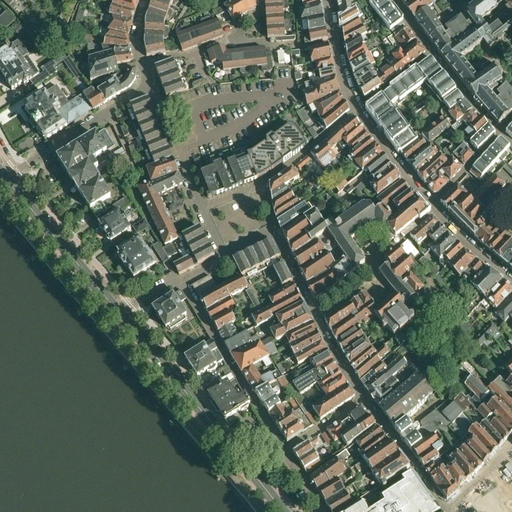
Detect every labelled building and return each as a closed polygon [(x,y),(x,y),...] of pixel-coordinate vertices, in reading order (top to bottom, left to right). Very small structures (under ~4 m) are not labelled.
[(9,7),(13,10),(17,6),(15,4),(19,0),(2,0),(10,7),(9,7)] [(136,0),(113,0),(113,4),(135,12),(139,0),(136,0)] [(169,10),(169,8),(170,6),(170,5),(158,0),(152,0),(149,9),(171,16),(172,13),(171,11),(169,10)] [(240,8),(241,8),(236,0),(234,1),(227,5),(221,8),(215,12),(218,17),(227,12),(233,22),(244,15),(240,8)] [(236,0),(241,8),(240,8),(244,15),(255,9),(254,0),(236,0)] [(311,0),(303,3),(305,9),(321,4),(319,0),(311,0)] [(353,0),(336,0),(338,8),(352,1),(353,0)] [(367,13),(375,8),(379,12),(388,5),(384,0),(377,0),(372,4),(366,8),(366,11),(367,13)] [(413,0),(406,7),(412,16),(414,19),(415,19),(414,18),(415,17),(416,18),(432,6),(429,0),(428,0),(413,0)] [(511,22),(511,24),(507,27),(503,30),(498,23),(488,31),(483,24),(482,21),(497,10),(491,0),(481,0),(470,9),(467,6),(463,10),(466,13),(443,30),(429,40),(440,56),(466,87),(475,99),(475,98),(498,125),(509,115),(511,111),(511,92),(506,86),(499,92),(497,89),(498,88),(495,84),(501,80),(493,70),(495,69),(496,67),(494,65),(493,65),(492,66),(491,67),(492,69),(477,79),(461,58),(483,41),(489,50),(503,39),(502,36),(511,29),(511,30),(511,22)] [(338,8),(340,18),(354,10),(352,1),(338,8)] [(132,21),(135,12),(113,4),(109,16),(111,16),(111,17),(132,21)] [(265,6),(266,16),(283,15),(283,10),(287,10),(289,8),(288,4),(265,6)] [(301,20),(307,19),(323,17),(321,4),(305,9),(299,11),(301,20)] [(379,12),(382,17),(378,20),(381,23),(394,13),(388,5),(379,12)] [(441,19),(432,6),(416,18),(415,17),(414,18),(415,19),(414,19),(429,40),(443,30),(437,22),(441,19)] [(149,9),(146,18),(145,21),(164,24),(166,20),(168,21),(170,20),(171,16),(149,9)] [(340,18),(341,27),(359,17),(355,10),(354,10),(340,18)] [(0,24),(5,30),(15,20),(6,11),(0,17),(0,24)] [(502,20),(507,27),(511,24),(511,22),(511,12),(509,15),(508,15),(502,20)] [(393,27),(397,24),(401,21),(394,13),(381,23),(384,26),(387,24),(391,29),(393,27)] [(365,14),(359,17),(341,27),(343,36),(362,26),(370,22),(365,14)] [(266,16),(267,28),(290,26),(290,23),(288,21),(284,21),(283,15),(266,16)] [(104,22),(109,23),(130,29),(132,21),(111,17),(111,16),(110,17),(106,16),(104,22)] [(224,37),(220,28),(218,21),(220,20),(218,17),(217,16),(210,19),(208,18),(206,19),(214,40),(224,37)] [(307,19),(308,31),(325,28),(323,17),(307,19)] [(204,44),(206,43),(214,40),(206,19),(201,20),(201,22),(202,26),(198,28),(204,44)] [(62,21),(52,30),(58,35),(67,26),(63,21),(63,22),(62,21)] [(164,29),(164,24),(145,21),(145,32),(168,33),(168,30),(167,29),(164,29)] [(109,23),(107,30),(128,35),(130,29),(109,23)] [(13,29),(18,35),(23,30),(18,24),(13,29)] [(188,25),(185,26),(194,48),(204,44),(198,28),(192,30),(190,26),(188,25)] [(182,34),(176,36),(182,52),(194,48),(185,26),(181,28),(181,29),(182,34)] [(267,28),(267,39),(274,39),(279,38),(284,38),(285,38),(285,32),(289,31),(290,30),(290,26),(267,28)] [(343,36),(344,43),(359,38),(367,33),(362,26),(343,36)] [(304,40),(305,44),(327,40),(325,28),(308,31),(309,37),(305,39),(304,40)] [(106,38),(105,39),(128,42),(128,35),(107,30),(101,29),(100,36),(106,38)] [(37,36),(47,46),(58,36),(57,36),(58,35),(52,30),(52,31),(47,36),(42,31),(37,36)] [(403,49),(414,40),(407,30),(403,32),(399,35),(396,37),(395,38),(403,49)] [(168,37),(168,35),(168,33),(145,32),(144,44),(163,43),(163,39),(167,39),(168,37)] [(344,43),(346,53),(366,42),(368,41),(367,39),(362,42),(359,38),(344,43)] [(105,39),(104,45),(104,46),(107,47),(129,47),(128,42),(105,39)] [(346,53),(350,66),(364,57),(367,54),(370,53),(374,51),(371,47),(368,42),(368,41),(366,42),(346,53)] [(425,52),(417,42),(410,49),(417,59),(425,52)] [(0,49),(0,50),(0,71),(2,74),(21,60),(26,57),(23,54),(17,45),(13,48),(13,47),(10,48),(7,43),(0,47),(0,49)] [(147,57),(170,52),(169,48),(167,47),(164,48),(163,43),(144,44),(144,45),(147,57)] [(130,52),(129,47),(107,47),(104,46),(104,45),(101,46),(104,55),(114,52),(114,54),(130,52)] [(311,63),(315,62),(331,59),(329,45),(308,50),(311,63)] [(204,55),(205,59),(209,58),(212,64),(216,62),(219,64),(226,53),(224,46),(205,54),(204,55)] [(265,49),(255,50),(257,67),(261,67),(262,71),(264,72),(268,72),(267,66),(267,60),(266,54),(265,49)] [(403,55),(402,54),(401,54),(410,65),(417,59),(410,49),(403,55)] [(255,50),(250,50),(244,51),(246,74),(249,74),(251,72),(250,68),(257,67),(255,50)] [(399,50),(392,56),(403,71),(410,65),(401,54),(402,54),(399,50)] [(244,51),(233,52),(235,70),(240,69),(240,73),(242,75),(246,74),(244,51)] [(114,52),(104,55),(89,58),(92,81),(118,72),(117,65),(116,65),(114,54),(114,52)] [(117,65),(132,61),(133,61),(130,55),(130,52),(114,54),(116,65),(117,65)] [(233,52),(230,52),(226,53),(219,64),(222,67),(223,71),(235,70),(233,52)] [(374,65),(372,60),(373,58),(370,53),(367,54),(364,57),(350,66),(354,76),(366,69),(367,69),(374,65)] [(386,61),(389,65),(397,76),(403,71),(392,56),(386,61)] [(416,69),(427,82),(442,102),(447,107),(441,112),(441,114),(444,118),(448,114),(464,101),(458,94),(430,58),(416,69)] [(177,59),(171,61),(155,68),(159,79),(181,70),(177,59)] [(331,59),(315,62),(317,72),(318,71),(333,68),(331,59)] [(21,60),(2,74),(7,82),(6,82),(12,91),(23,83),(24,85),(32,80),(38,75),(39,75),(38,74),(35,69),(30,72),(21,60)] [(39,75),(38,75),(43,82),(57,72),(54,68),(57,66),(52,61),(41,69),(44,73),(40,76),(39,75)] [(376,64),(374,65),(367,69),(366,69),(354,76),(358,89),(360,91),(376,80),(383,76),(380,71),(376,64)] [(389,65),(380,71),(383,76),(388,82),(397,76),(389,65)] [(320,80),(335,76),(333,68),(318,71),(320,80)] [(121,78),(119,80),(133,83),(135,80),(136,77),(136,71),(136,70),(135,69),(128,71),(124,79),(121,78)] [(185,80),(181,70),(159,79),(163,89),(185,80)] [(416,71),(415,71),(407,77),(417,91),(421,88),(418,85),(423,81),(416,71)] [(307,106),(313,105),(339,92),(335,76),(320,80),(313,82),(315,91),(304,93),(307,106)] [(380,87),(388,82),(383,76),(376,80),(380,87)] [(407,94),(411,90),(414,93),(417,91),(407,77),(399,84),(407,94)] [(96,84),(98,91),(106,103),(110,100),(118,95),(123,93),(117,82),(116,80),(103,88),(99,83),(96,84)] [(119,80),(117,82),(123,93),(128,89),(131,86),(133,83),(119,80)] [(172,104),(170,98),(188,90),(185,80),(163,89),(169,106),(172,104)] [(363,96),(366,97),(380,87),(376,80),(360,91),(363,96)] [(399,84),(391,90),(401,103),(404,100),(402,97),(407,94),(399,84)] [(65,107),(62,103),(58,97),(62,95),(57,86),(46,93),(46,92),(26,106),(24,111),(31,120),(30,124),(33,129),(37,130),(37,129),(49,122),(46,119),(56,112),(65,107)] [(67,127),(92,110),(93,111),(106,103),(98,91),(94,93),(92,89),(75,100),(65,107),(56,112),(68,128),(67,127)] [(390,106),(392,105),(395,102),(398,105),(401,103),(391,90),(383,96),(390,106)] [(313,105),(322,122),(344,103),(339,92),(313,105)] [(126,107),(128,113),(131,118),(152,109),(148,98),(126,107)] [(368,108),(394,144),(395,146),(404,139),(402,136),(407,132),(382,98),(368,108)] [(456,123),(461,119),(472,111),(464,101),(448,114),(456,123)] [(322,122),(326,130),(336,121),(348,110),(344,103),(322,122)] [(412,111),(411,113),(413,115),(426,106),(425,103),(423,103),(412,111)] [(131,118),(133,123),(135,128),(156,119),(152,109),(131,118)] [(461,119),(469,128),(480,118),(472,111),(461,119)] [(43,139),(47,140),(48,140),(68,128),(56,112),(46,119),(49,122),(37,129),(37,130),(43,139)] [(443,118),(422,135),(429,144),(450,128),(443,118)] [(469,128),(469,129),(465,133),(469,137),(472,140),(477,136),(487,126),(480,118),(469,128)] [(135,128),(137,133),(139,138),(160,129),(156,119),(135,128)] [(332,137),(324,143),(330,151),(338,145),(342,141),(359,125),(354,119),(332,137)] [(273,171),(307,146),(306,145),(309,143),(295,124),(292,126),(291,125),(274,138),(271,136),(266,140),(266,143),(253,153),(198,174),(208,198),(262,177),(273,171)] [(340,147),(345,144),(347,147),(365,132),(363,130),(359,125),(342,141),(338,145),(340,147)] [(470,143),(477,150),(495,134),(487,126),(477,136),(472,140),(470,143)] [(139,138),(141,143),(143,148),(164,139),(160,129),(139,138)] [(96,135),(77,146),(88,164),(93,161),(115,147),(104,130),(96,135)] [(347,147),(352,152),(370,138),(365,132),(347,147)] [(416,133),(411,137),(407,132),(402,136),(404,139),(395,146),(400,152),(414,141),(419,138),(420,137),(418,133),(416,133)] [(349,166),(353,162),(354,163),(355,163),(376,146),(370,138),(352,152),(348,156),(349,157),(345,161),(349,166)] [(428,148),(419,138),(414,141),(400,152),(409,164),(427,149),(431,146),(428,148)] [(143,148),(147,158),(168,149),(164,139),(143,148)] [(509,147),(507,145),(500,139),(493,146),(506,158),(508,155),(505,152),(509,147)] [(337,159),(330,151),(324,143),(310,154),(323,170),(337,159)] [(433,144),(431,146),(427,149),(409,164),(418,176),(440,157),(441,155),(439,151),(433,144)] [(463,145),(457,151),(452,155),(464,166),(473,156),(463,145)] [(68,176),(88,164),(77,146),(57,159),(68,176)] [(357,176),(362,172),(365,169),(383,155),(376,146),(355,163),(354,163),(350,167),(357,176)] [(448,157),(443,161),(440,157),(418,176),(424,184),(426,186),(439,174),(441,172),(445,169),(444,169),(453,160),(450,158),(452,155),(457,151),(453,146),(445,153),(448,157)] [(493,146),(486,154),(495,162),(500,158),(503,161),(506,158),(493,146)] [(151,168),(146,169),(151,182),(177,172),(172,158),(168,149),(147,158),(142,159),(143,163),(145,164),(149,162),(151,168)] [(486,154),(479,162),(492,173),(495,170),(491,167),(495,162),(486,154)] [(365,169),(370,176),(388,162),(383,155),(365,169)] [(450,181),(462,169),(464,166),(452,155),(450,158),(453,160),(444,169),(445,169),(441,172),(445,175),(450,181)] [(307,157),(296,166),(299,170),(310,161),(307,157)] [(103,159),(95,164),(97,167),(104,162),(105,162),(103,159)] [(68,176),(79,194),(100,180),(94,171),(98,168),(97,167),(95,164),(93,161),(88,164),(68,176)] [(109,165),(108,163),(106,161),(105,162),(104,162),(97,167),(98,168),(99,171),(109,165)] [(370,176),(375,182),(393,169),(388,162),(370,176)] [(479,162),(472,169),(482,178),(486,173),(489,176),(492,173),(479,162)] [(377,196),(400,178),(393,169),(375,182),(370,186),(377,196)] [(479,181),(482,178),(472,169),(469,172),(479,181)] [(292,170),(269,185),(271,195),(286,186),(299,178),(292,170)] [(151,182),(147,183),(139,186),(137,187),(165,245),(178,239),(176,234),(175,235),(168,220),(169,219),(165,210),(164,211),(157,195),(182,184),(177,173),(177,172),(151,182)] [(437,194),(448,184),(442,178),(445,175),(441,172),(439,174),(426,186),(433,194),(437,194)] [(508,182),(499,173),(498,172),(474,196),(470,192),(467,195),(450,212),(449,212),(474,237),(490,221),(497,214),(497,215),(498,214),(490,207),(485,212),(480,207),(489,198),(491,200),(495,196),(497,196),(498,196),(501,193),(502,192),(502,191),(501,190),(508,182)] [(324,177),(319,181),(324,189),(330,184),(324,177)] [(51,194),(54,182),(42,179),(39,191),(51,194)] [(348,185),(347,184),(343,179),(334,187),(339,193),(348,185)] [(110,198),(100,180),(79,194),(80,194),(90,210),(91,210),(96,218),(107,212),(101,203),(110,198)] [(380,230),(383,234),(387,231),(385,228),(387,226),(393,220),(417,200),(401,180),(377,199),(384,206),(375,213),(373,214),(375,218),(372,220),(374,223),(375,222),(381,230),(380,230)] [(340,193),(346,200),(358,188),(352,181),(340,193)] [(457,185),(441,202),(440,203),(450,212),(467,195),(457,185)] [(271,195),(273,203),(288,192),(290,191),(286,186),(271,195)] [(274,212),(294,199),(290,191),(288,192),(273,203),(274,212)] [(112,206),(117,213),(122,210),(133,203),(129,196),(112,206)] [(102,204),(105,208),(112,204),(109,199),(102,204)] [(274,212),(277,221),(304,204),(302,202),(298,205),(294,199),(274,212)] [(422,208),(417,200),(393,220),(387,226),(395,237),(413,222),(425,212),(425,211),(422,208)] [(278,223),(282,233),(301,222),(311,214),(304,204),(277,221),(278,223)] [(318,297),(318,296),(321,294),(322,296),(326,294),(325,292),(338,283),(330,272),(338,265),(338,258),(335,254),(340,250),(354,270),(364,262),(349,240),(374,223),(372,220),(375,218),(373,214),(375,213),(370,206),(363,205),(335,225),(332,221),(325,226),(314,212),(311,214),(301,222),(282,233),(293,256),(298,268),(307,285),(316,280),(316,281),(307,286),(315,300),(318,298),(318,297)] [(131,230),(127,224),(128,222),(131,220),(128,216),(123,218),(121,215),(123,213),(122,210),(117,213),(99,224),(110,242),(131,230)] [(474,237),(486,249),(504,228),(503,228),(501,231),(491,221),(497,215),(497,214),(490,221),(474,237)] [(429,237),(440,226),(432,217),(410,237),(418,246),(428,237),(429,237)] [(137,235),(144,230),(149,227),(144,219),(132,227),(137,235)] [(196,228),(195,226),(187,231),(186,231),(186,232),(186,233),(186,234),(178,238),(184,248),(204,237),(199,227),(196,228)] [(433,242),(421,253),(424,257),(430,251),(447,234),(440,226),(429,237),(428,237),(433,242)] [(487,250),(493,255),(511,235),(504,228),(486,249),(487,250)] [(393,239),(387,231),(383,234),(389,242),(393,239)] [(430,251),(439,260),(457,244),(447,234),(430,251)] [(511,234),(511,235),(493,255),(496,258),(500,261),(511,247),(511,234)] [(184,248),(189,257),(209,246),(204,237),(184,248)] [(125,266),(126,266),(146,252),(145,251),(141,244),(142,243),(139,239),(118,252),(120,256),(119,257),(125,266)] [(271,266),(272,266),(282,261),(272,240),(260,246),(271,266)] [(169,260),(168,258),(162,249),(158,243),(153,247),(164,264),(169,260)] [(444,269),(448,266),(447,265),(449,263),(463,250),(457,244),(439,260),(439,264),(444,269)] [(163,248),(162,249),(168,258),(177,253),(173,245),(171,245),(163,248)] [(189,257),(187,258),(193,268),(197,266),(214,257),(209,246),(189,257)] [(262,271),(271,266),(260,246),(251,250),(262,271)] [(511,247),(500,261),(504,264),(509,268),(510,269),(511,267),(511,247)] [(147,249),(145,251),(146,252),(126,266),(134,278),(154,265),(156,264),(147,249)] [(379,272),(396,293),(402,300),(401,302),(394,295),(378,310),(375,312),(377,315),(381,322),(383,324),(382,326),(382,327),(382,328),(384,329),(385,329),(386,328),(393,336),(398,332),(399,333),(400,333),(413,321),(413,320),(414,320),(414,319),(415,317),(415,314),(414,312),(406,304),(424,290),(410,274),(401,282),(400,281),(409,272),(413,268),(413,267),(396,249),(385,259),(389,265),(382,269),(380,267),(378,269),(379,271),(379,272)] [(254,275),(262,271),(251,250),(243,254),(254,275)] [(338,283),(354,271),(354,270),(340,250),(335,254),(338,258),(338,265),(330,272),(338,283)] [(463,250),(449,263),(447,265),(448,266),(459,277),(460,278),(461,277),(464,273),(475,260),(463,250)] [(233,260),(234,263),(240,274),(241,277),(243,281),(249,277),(254,275),(243,254),(239,257),(233,260)] [(193,268),(187,258),(179,262),(178,259),(171,263),(173,266),(174,265),(179,275),(193,268)] [(484,267),(475,260),(464,273),(467,276),(472,272),(476,275),(484,267)] [(292,282),(282,261),(272,266),(276,274),(275,274),(275,275),(274,275),(274,276),(274,277),(279,286),(281,285),(282,287),(292,282)] [(428,261),(427,262),(423,266),(434,278),(437,275),(439,273),(428,261)] [(240,274),(234,263),(230,265),(229,267),(233,274),(234,276),(235,276),(240,274)] [(479,293),(463,309),(469,315),(480,304),(485,299),(484,299),(501,281),(486,269),(470,285),(479,293)] [(448,287),(437,275),(434,278),(445,290),(448,287)] [(210,276),(192,286),(199,298),(216,289),(210,276)] [(243,281),(241,277),(224,286),(200,300),(206,311),(230,297),(247,288),(243,281)] [(490,304),(496,310),(511,293),(511,289),(501,281),(484,299),(485,299),(480,304),(485,309),(490,304)] [(293,284),(273,295),(268,298),(272,305),(272,306),(298,293),(293,284)] [(249,290),(246,292),(255,310),(259,308),(260,305),(251,290),(249,290)] [(165,329),(169,327),(171,330),(186,321),(184,317),(186,315),(179,304),(186,299),(181,291),(174,296),(174,295),(153,308),(165,329)] [(303,303),(298,293),(272,305),(272,306),(277,317),(303,303)] [(365,293),(356,299),(363,308),(372,302),(365,293)] [(495,314),(504,323),(510,317),(511,314),(511,293),(496,310),(497,310),(498,311),(495,314)] [(236,309),(230,297),(206,311),(207,312),(212,322),(229,312),(230,313),(236,309)] [(356,299),(349,304),(356,314),(363,308),(356,299)] [(325,320),(330,331),(351,317),(355,323),(357,326),(357,325),(363,321),(365,324),(377,315),(375,312),(378,310),(373,302),(372,302),(363,308),(356,314),(349,304),(325,320)] [(313,324),(304,306),(303,303),(277,317),(275,318),(281,328),(270,331),(272,336),(260,343),(260,344),(263,348),(286,337),(313,324)] [(252,316),(257,327),(275,318),(277,317),(272,306),(263,311),(257,313),(252,316)] [(217,332),(235,322),(230,313),(229,312),(212,322),(217,332)] [(330,331),(333,337),(355,323),(351,317),(330,331)] [(237,327),(241,325),(238,320),(235,322),(217,332),(225,345),(242,335),(237,327)] [(457,328),(464,334),(470,328),(463,321),(457,328)] [(333,337),(337,343),(358,328),(359,328),(357,325),(357,326),(355,323),(333,337)] [(479,348),(487,340),(498,329),(491,323),(472,342),(479,348)] [(286,337),(290,346),(317,334),(313,324),(286,337)] [(337,343),(343,355),(365,340),(358,329),(358,328),(337,343)] [(229,354),(230,356),(235,354),(260,344),(260,343),(259,343),(257,338),(256,336),(257,335),(254,329),(242,335),(225,345),(229,354)] [(400,333),(394,338),(400,347),(407,341),(400,333)] [(285,362),(294,357),(322,343),(317,334),(290,346),(293,353),(284,358),(285,362)] [(344,357),(349,364),(370,346),(365,340),(343,355),(344,357)] [(212,342),(185,358),(197,377),(207,371),(208,372),(211,372),(215,370),(217,366),(216,365),(223,360),(212,342)] [(298,366),(310,359),(311,361),(310,362),(312,366),(303,371),(306,376),(333,361),(322,343),(294,357),(298,366)] [(230,356),(242,373),(255,365),(255,366),(269,357),(267,355),(263,348),(260,344),(235,354),(230,356)] [(349,364),(350,367),(354,373),(375,355),(376,354),(370,346),(349,364)] [(381,363),(379,361),(390,352),(385,346),(381,350),(380,350),(376,354),(375,355),(354,373),(360,381),(381,363)] [(384,372),(365,388),(370,395),(372,393),(389,378),(395,384),(401,391),(417,377),(419,375),(409,364),(407,366),(400,358),(391,366),(384,372)] [(286,388),(293,399),(300,409),(301,408),(300,407),(306,403),(301,395),(315,386),(338,371),(333,361),(306,376),(289,386),(286,388)] [(365,388),(384,372),(391,366),(390,366),(386,369),(385,369),(386,368),(382,364),(381,363),(360,381),(365,388)] [(286,373),(284,370),(280,364),(276,366),(280,372),(281,376),(286,373)] [(242,373),(255,393),(277,381),(280,379),(277,372),(261,379),(253,366),(255,366),(255,365),(242,373)] [(343,380),(338,371),(315,386),(321,394),(343,380)] [(283,391),(286,388),(289,386),(283,377),(280,379),(277,381),(281,388),(283,391)] [(433,396),(417,377),(401,391),(379,408),(384,414),(383,414),(391,424),(391,425),(394,429),(408,418),(433,396)] [(480,403),(483,407),(511,435),(511,434),(511,405),(510,403),(493,386),(488,391),(473,377),(464,386),(472,394),(480,403)] [(395,384),(389,378),(372,393),(370,395),(370,396),(374,401),(377,399),(377,400),(395,384)] [(499,379),(493,386),(510,403),(511,405),(511,391),(506,385),(505,385),(499,379)] [(347,387),(343,380),(321,394),(318,395),(321,399),(317,402),(319,406),(326,401),(347,387)] [(278,403),(275,399),(274,398),(280,394),(278,390),(281,388),(277,381),(255,393),(260,401),(260,402),(260,403),(260,404),(261,404),(261,405),(263,406),(264,406),(269,414),(282,405),(284,404),(282,402),(280,401),(278,403)] [(225,420),(250,404),(245,395),(237,400),(227,383),(209,395),(225,420)] [(401,391),(395,384),(377,400),(377,399),(374,401),(375,402),(379,408),(401,391)] [(352,400),(353,396),(347,387),(326,401),(333,412),(339,409),(352,400)] [(511,435),(483,407),(480,403),(472,394),(468,398),(466,399),(467,401),(478,414),(486,422),(503,443),(511,435)] [(502,444),(503,443),(486,422),(478,414),(467,401),(466,399),(462,395),(454,402),(464,412),(463,414),(463,415),(497,451),(502,444)] [(300,409),(293,399),(289,401),(295,412),(300,409)] [(444,404),(448,408),(453,403),(449,399),(444,404)] [(320,421),(333,412),(326,401),(319,406),(312,409),(320,421)] [(463,415),(463,414),(453,403),(448,408),(448,409),(442,414),(441,412),(422,427),(415,433),(422,443),(432,435),(437,431),(443,437),(448,428),(463,443),(470,437),(472,439),(489,459),(497,451),(463,415)] [(289,415),(282,405),(269,414),(276,425),(289,415)] [(361,407),(348,416),(350,419),(350,418),(352,420),(344,426),(344,425),(342,427),(347,433),(355,428),(369,418),(367,415),(361,407),(361,408),(361,407)] [(298,423),(307,418),(301,408),(300,409),(295,412),(289,415),(276,425),(281,434),(287,443),(303,432),(298,423)] [(303,432),(312,427),(307,418),(298,423),(303,432)] [(361,436),(375,426),(369,418),(355,428),(361,436)] [(394,429),(401,438),(411,451),(422,443),(415,433),(422,427),(419,429),(417,425),(415,427),(412,430),(408,425),(411,423),(411,421),(408,418),(394,429)] [(327,431),(333,439),(335,442),(341,438),(347,433),(342,427),(344,425),(341,421),(327,431)] [(341,438),(347,446),(361,436),(355,428),(347,433),(341,438)] [(377,428),(356,443),(361,451),(383,435),(377,428)] [(358,452),(359,453),(364,460),(389,442),(383,435),(361,451),(358,452)] [(439,444),(432,435),(422,443),(411,451),(417,460),(433,449),(439,444)] [(319,442),(316,437),(309,441),(313,447),(319,442)] [(466,446),(465,446),(483,466),(489,459),(472,439),(470,437),(463,443),(466,446)] [(398,455),(389,442),(364,460),(355,467),(359,473),(368,466),(372,472),(398,455)] [(321,464),(316,456),(308,443),(293,452),(295,456),(307,475),(321,464)] [(442,449),(439,444),(433,449),(417,460),(424,469),(424,470),(433,463),(438,459),(439,458),(436,454),(442,449)] [(465,446),(458,453),(476,473),(482,467),(483,466),(465,446)] [(458,453),(457,453),(456,451),(453,447),(446,453),(467,481),(476,473),(458,453)] [(309,478),(318,491),(337,478),(337,479),(346,472),(350,469),(344,460),(350,457),(346,452),(336,459),(313,476),(309,478)] [(449,467),(444,470),(457,489),(467,481),(446,453),(445,453),(448,458),(449,459),(446,462),(449,467)] [(385,484),(384,483),(403,471),(408,467),(398,455),(372,472),(371,473),(372,474),(367,477),(371,482),(375,479),(380,486),(381,485),(381,487),(382,488),(383,488),(385,488),(385,487),(386,487),(386,486),(386,485),(385,484)] [(440,460),(438,459),(433,463),(424,470),(431,478),(443,468),(444,464),(440,460)] [(431,478),(446,501),(447,501),(459,491),(457,489),(444,470),(443,468),(431,478)] [(439,511),(439,510),(435,505),(416,478),(413,473),(406,477),(392,486),(380,494),(383,500),(371,508),(366,501),(348,511),(439,511)] [(344,491),(337,479),(337,478),(318,491),(326,503),(344,491)] [(326,503),(331,511),(349,499),(344,491),(326,503)] [(331,511),(342,511),(353,505),(349,499),(331,511)]
